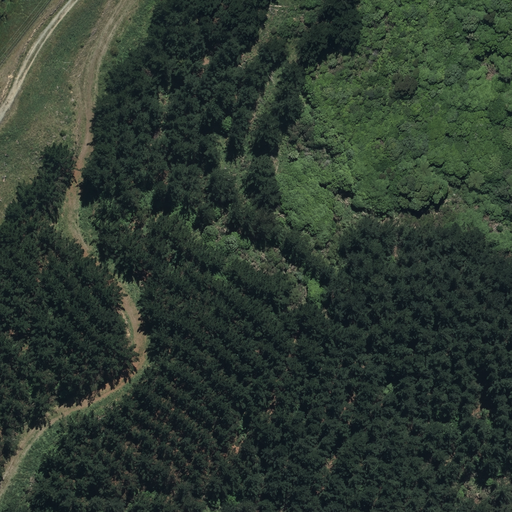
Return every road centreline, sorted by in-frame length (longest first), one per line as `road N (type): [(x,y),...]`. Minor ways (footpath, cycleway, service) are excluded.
road 1 (track): [(148,0),(104,72),(88,200),(97,266),(138,306),(110,423),(15,511)]
road 2 (track): [(0,100),(75,0)]
